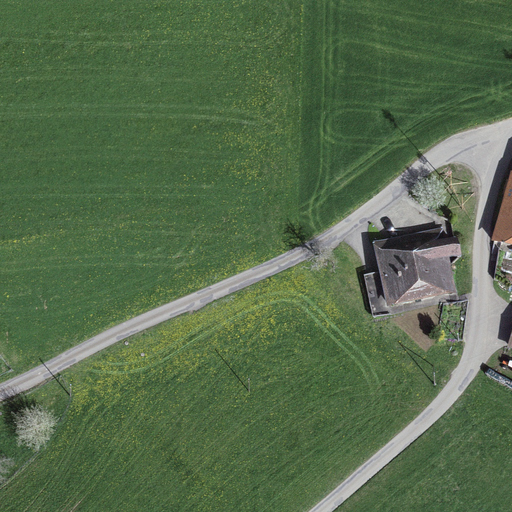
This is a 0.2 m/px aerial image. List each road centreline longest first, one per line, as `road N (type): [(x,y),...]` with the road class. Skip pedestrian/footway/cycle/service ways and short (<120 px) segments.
road 1 (unclassified): [(495,137),(426,165),(323,242),(0,393)]
road 2 (unclassified): [(495,137),(465,370),(423,420),(319,511)]
